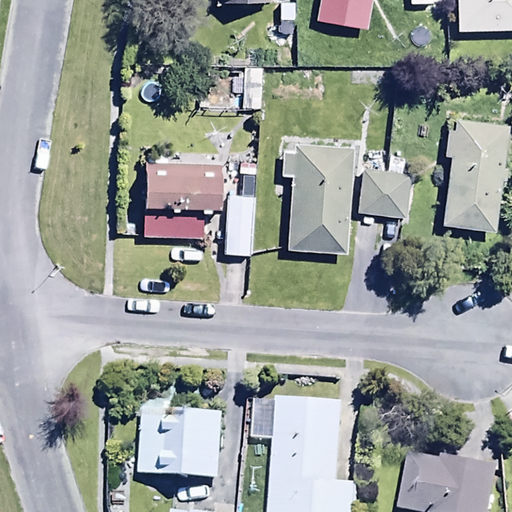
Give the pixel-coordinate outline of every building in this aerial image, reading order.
[(268,0),(222,0),(222,8),(269,7),(268,0)] [(317,0),(313,26),(366,35),(371,0),(317,0)] [(406,0),(407,9),(432,10),(431,0),(406,0)] [(511,0),(454,0),(454,37),(511,35),(511,0)] [(291,6),(274,7),(275,38),(292,37),(291,6)] [(260,72),(240,73),(240,114),(261,113),(260,72)] [(493,238),(505,132),(452,126),(451,136),(446,135),(443,163),(446,164),(438,232),(493,238)] [(343,260),(351,155),(281,150),(279,183),(289,184),(284,255),(343,260)] [(387,160),(386,176),(356,174),(353,220),(410,224),(413,180),(399,179),(400,161),(387,160)] [(142,170),(141,243),(199,245),(200,219),(219,220),(220,172),(142,170)] [(253,201),(225,200),(222,260),(250,261),(253,201)] [(275,403),(268,511),(355,511),(356,488),(335,486),(339,407),(275,403)] [(218,486),(220,417),(141,415),(139,484),(218,486)] [(487,511),(494,472),(408,457),(398,511),(487,511)]
